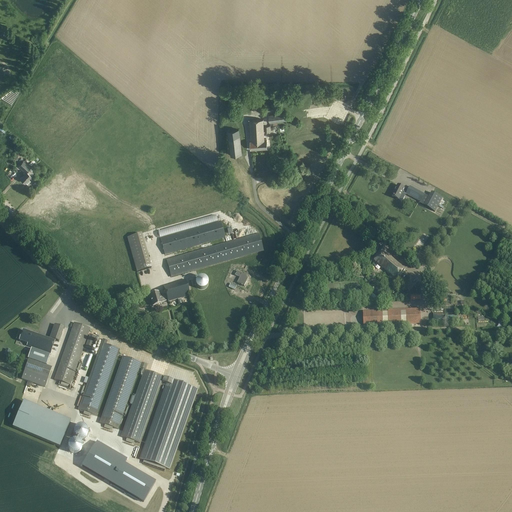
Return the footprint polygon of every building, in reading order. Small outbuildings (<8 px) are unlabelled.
[(269,116),(269,123),(270,125),(277,124),(277,122),(288,121),(287,113),(269,116)] [(250,141),(251,150),(267,148),(267,142),(265,142),(263,119),(250,120),(251,141),(250,141)] [(228,131),(230,150),(231,155),(242,154),(239,130),(228,131)] [(23,162),(22,163),(19,167),(26,173),(20,179),(25,183),(27,185),(31,181),(28,179),(31,176),(33,173),(29,170),(31,168),(23,162)] [(398,185),(392,196),(396,199),(399,200),(401,201),(403,201),(404,199),(405,196),(405,195),(402,193),(403,192),(407,193),(406,194),(421,202),(420,203),(425,206),(434,211),(441,198),(433,194),(432,193),(430,198),(425,195),(415,189),(410,187),(408,191),(404,189),(398,185)] [(165,256),(223,239),(225,238),(221,222),(160,239),(165,256)] [(151,268),(141,234),(127,238),(136,272),(151,268)] [(259,234),(227,243),(224,243),(166,260),(171,277),(264,251),(259,234)] [(384,252),(386,250),(381,247),(374,260),(396,280),(405,270),(384,252)] [(249,277),(245,274),(243,273),(243,274),(238,272),(236,276),(241,278),(238,284),(244,287),(244,286),(246,282),(245,281),(248,276),(249,277)] [(206,279),(196,276),(193,287),(203,290),(206,279)] [(167,300),(168,302),(190,296),(185,280),(163,287),(166,295),(160,297),(159,293),(149,295),(152,306),(162,303),(161,302),(167,300)] [(377,297),(372,293),(369,298),(374,302),(377,297)] [(365,325),(419,323),(419,310),(364,313),(365,325)] [(54,380),(61,382),(61,385),(68,387),(69,385),(70,385),(90,329),(74,323),(54,380)] [(49,339),(59,342),(63,328),(54,325),(49,339)] [(23,330),(19,341),(28,344),(27,346),(50,355),(55,341),(23,330)] [(89,335),(85,347),(91,349),(96,337),(89,335)] [(78,410),(84,412),(83,415),(89,417),(90,414),(96,416),(119,350),(106,345),(107,341),(103,340),(78,410)] [(410,359),(410,353),(410,347),(403,347),(403,353),(401,353),(401,359),(410,359)] [(31,348),(28,359),(46,365),(50,355),(31,348)] [(123,357),(99,423),(105,425),(104,428),(111,431),(112,428),(118,430),(140,368),(142,369),(141,372),(143,373),(121,437),(126,439),(125,442),(133,444),(134,442),(139,444),(162,377),(145,371),(147,365),(123,357)] [(52,368),(28,360),(21,380),(45,388),(52,368)] [(139,459),(144,461),(142,464),(164,472),(165,469),(170,470),(198,389),(164,377),(162,382),(166,384),(139,459)] [(12,427),(59,447),(71,421),(24,401),(12,427)] [(73,426),(72,436),(76,437),(76,439),(84,440),(85,427),(73,426)] [(150,472),(134,465),(126,462),(128,458),(95,444),(89,458),(85,468),(149,497),(159,476),(150,472)]
